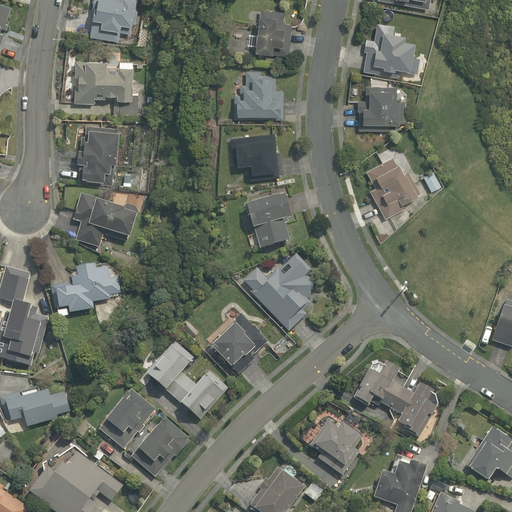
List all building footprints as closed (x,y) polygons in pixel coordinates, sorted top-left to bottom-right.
[(97,0),(91,39),(118,44),(119,34),(127,36),(129,26),(136,28),(140,0),(97,0)] [(379,0),(379,5),(427,11),(428,0),(379,0)] [(0,45),(13,9),(0,4),(0,45)] [(284,15),(261,13),(258,53),(290,55),(292,25),(283,25),(284,15)] [(396,26),(378,24),(377,42),(366,41),(365,53),(367,53),(365,73),(387,75),(386,78),(399,79),(400,70),(417,71),(419,46),(407,45),(408,35),(395,34),(396,26)] [(115,114),(139,116),(140,96),(137,96),(139,60),(112,58),(111,64),(76,61),(75,79),(80,79),(80,88),(75,88),(74,105),(98,107),(98,101),(111,102),(111,99),(116,99),(115,114)] [(279,76),(249,74),(248,86),(241,86),(241,94),(234,94),(233,118),(283,120),(285,89),(279,88),(279,76)] [(397,89),(367,88),(367,101),(358,101),(358,132),(390,133),(390,127),(408,127),(408,101),(396,101),(397,89)] [(124,132),(92,130),(92,142),(89,141),(88,154),(79,154),(78,167),(88,168),(87,182),(107,183),(108,174),(117,175),(118,165),(122,165),(124,132)] [(277,135),(231,140),(235,174),(250,172),(251,185),(282,182),(277,135)] [(398,157),(366,173),(375,190),(371,192),(385,220),(421,203),(398,157)] [(436,171),(423,177),(431,194),(444,188),(436,171)] [(141,215),(82,195),(73,222),(82,225),(76,242),(99,250),(106,230),(133,240),(141,215)] [(290,197),(250,206),(260,248),(290,241),(285,217),(294,215),(290,197)] [(310,308),(315,278),(309,271),(299,258),(280,274),(275,268),(266,275),(259,267),(240,282),(287,333),(306,318),(302,314),(310,308)] [(74,285),(52,287),(54,309),(60,309),(60,312),(71,311),(71,317),(95,315),(94,304),(110,303),(110,295),(123,294),(121,276),(110,277),(110,269),(96,270),(95,266),(80,268),(81,278),(74,278),(74,285)] [(0,289),(0,299),(13,303),(10,315),(5,313),(0,330),(0,357),(30,366),(34,353),(39,354),(48,318),(36,316),(38,309),(23,304),(31,274),(6,268),(0,289)] [(511,308),(505,306),(493,343),(511,349),(511,308)] [(269,344),(242,315),(211,345),(238,374),(269,344)] [(197,360),(178,344),(150,376),(203,422),(232,389),(212,373),(199,388),(184,375),(197,360)] [(400,372),(388,366),(382,376),(372,371),(356,398),(372,407),(375,401),(401,415),(397,422),(418,434),(439,395),(420,385),(415,394),(395,383),(400,372)] [(143,426),(156,410),(131,390),(129,393),(127,392),(116,406),(117,407),(98,430),(123,450),(137,433),(139,434),(144,427),(143,426)] [(66,391),(10,405),(15,423),(27,420),(29,429),(73,418),(66,391)] [(143,443),(131,457),(155,478),(174,456),(176,458),(188,444),(186,442),(189,439),(165,418),(149,436),(148,434),(142,442),(143,443)] [(339,429),(329,422),(312,447),(324,455),(320,460),(345,478),(362,453),(356,449),(365,436),(344,422),(339,429)] [(511,440),(511,438),(494,427),(467,470),(491,485),(499,471),(511,479),(511,451),(507,449),(511,440)] [(124,486),(80,455),(72,466),(68,463),(58,476),(50,470),(31,498),(51,511),(123,511),(112,504),(124,486)] [(388,474),(377,499),(396,507),(394,511),(409,511),(429,468),(416,463),(413,470),(405,467),(400,479),(388,474)] [(289,511),(306,490),(278,469),(251,506),(258,511),(289,511)] [(10,489),(0,482),(0,511),(28,511),(32,507),(8,492),(10,489)] [(472,511),(442,497),(434,511),(472,511)]
